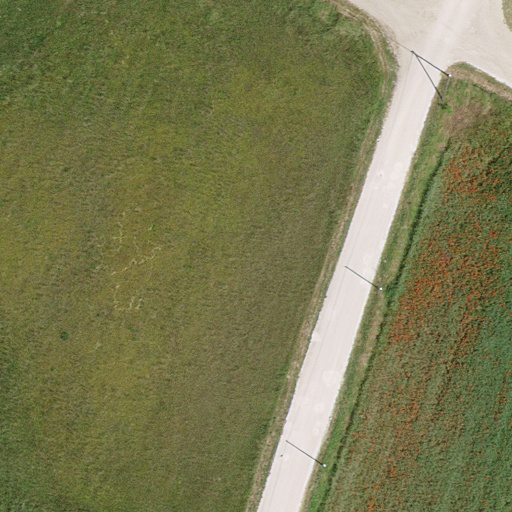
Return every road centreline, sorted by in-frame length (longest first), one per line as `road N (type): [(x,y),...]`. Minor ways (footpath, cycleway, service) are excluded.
road 1 (track): [(465,0),(428,72),(282,511)]
road 2 (track): [(383,0),(511,80)]
